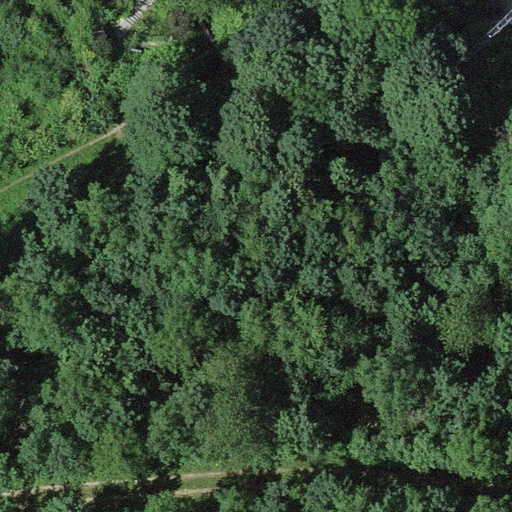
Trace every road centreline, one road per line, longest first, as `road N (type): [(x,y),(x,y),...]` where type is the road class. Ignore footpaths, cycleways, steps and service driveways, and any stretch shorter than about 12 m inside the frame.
road 1 (track): [(511,498),(410,470),(0,505)]
road 2 (track): [(411,0),(0,203)]
